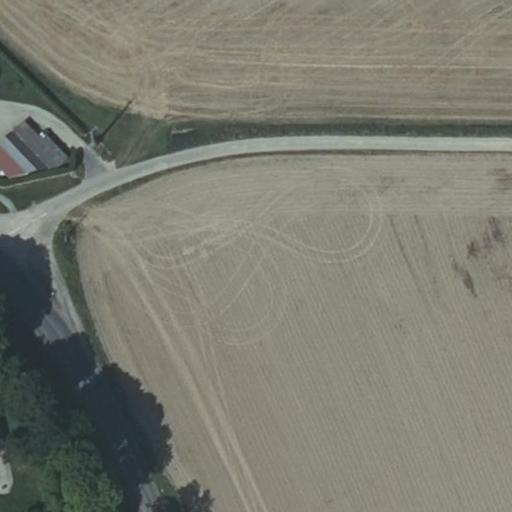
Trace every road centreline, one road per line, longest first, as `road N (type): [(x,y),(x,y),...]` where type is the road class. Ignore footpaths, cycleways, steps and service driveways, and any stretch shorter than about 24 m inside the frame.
road 1 (unclassified): [(511,139),(230,140),(63,194),(0,237)]
road 2 (tertiary): [(148,511),(78,370),(0,263)]
